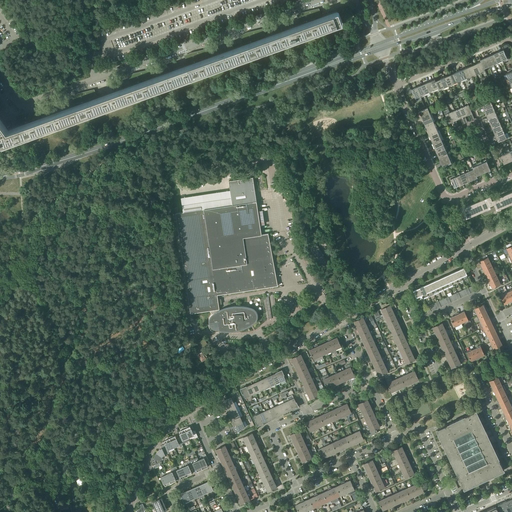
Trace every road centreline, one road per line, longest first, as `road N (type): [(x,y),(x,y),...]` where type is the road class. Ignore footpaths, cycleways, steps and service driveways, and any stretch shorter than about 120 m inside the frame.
road 1 (secondary): [(0,177),(379,46)]
road 2 (residential): [(96,80),(315,0)]
road 3 (secondary): [(385,44),(511,4)]
road 4 (residential): [(451,198),(440,190),(396,86)]
road 5 (residential): [(127,511),(154,440),(190,408)]
road 6 (residential): [(511,450),(476,373),(511,357)]
road 7 (residential): [(415,321),(483,291),(463,248)]
road 8 (residential): [(396,86),(507,39)]
